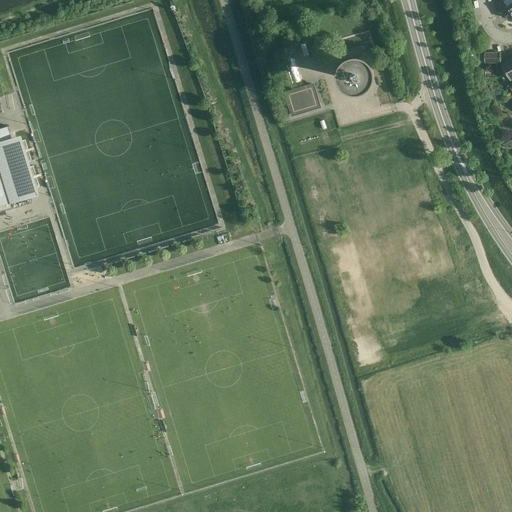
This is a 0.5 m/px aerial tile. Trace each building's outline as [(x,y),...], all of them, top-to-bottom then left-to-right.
[(511,0),(505,0),(503,1),(511,13),(511,15),(511,16),(511,0)] [(485,63),(501,62),(500,53),(484,53),(484,54),(483,54),(483,62),(485,62),(485,63)] [(511,59),(502,65),(510,80),(511,79),(511,59)] [(339,71),(340,73),(340,74),(341,75),(341,76),(342,77),(343,78),(344,79),(345,79),(347,80),(348,80),(349,80),(351,80),(352,80),(353,79),(355,79),(356,78),(357,77),(358,76),(358,75),(359,74),(359,73),(360,71),(360,70),(360,69),(359,67),(359,66),(358,65),(358,64),(357,63),(356,62),(355,61),(353,61),(352,60),(351,60),(349,60),(348,60),(347,60),(346,61),(344,61),(343,62),(342,63),(341,64),(341,65),(340,66),(340,67),(339,69),(339,70),(339,71)] [(312,82),(284,90),(291,115),(319,107),(312,82)] [(31,161),(25,140),(13,143),(7,125),(0,127),(0,211),(31,202),(27,191),(39,187),(33,166),(21,169),(19,164),(31,161)]
